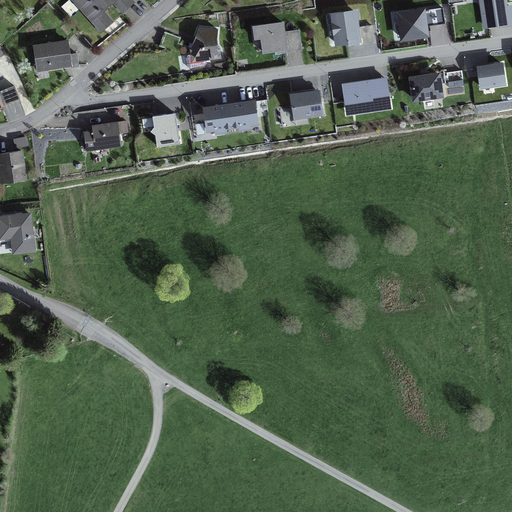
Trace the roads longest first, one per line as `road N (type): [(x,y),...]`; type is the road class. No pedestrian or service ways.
road 1 (residential): [(404,511),(0,281)]
road 2 (residential): [(64,96),(135,97),(511,43)]
road 3 (residential): [(175,0),(64,96)]
